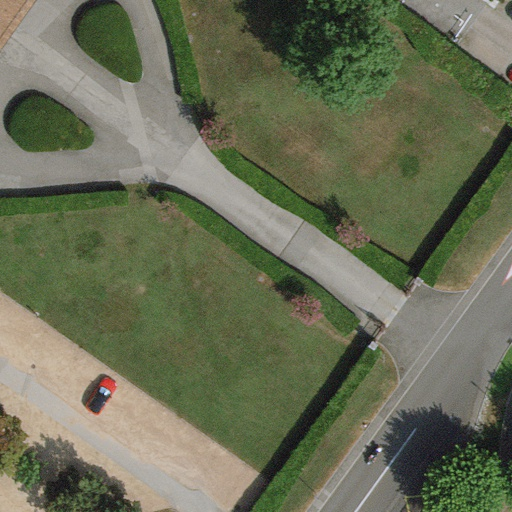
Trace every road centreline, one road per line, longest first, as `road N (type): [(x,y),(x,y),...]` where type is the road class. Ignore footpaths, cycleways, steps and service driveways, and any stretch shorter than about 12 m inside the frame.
road 1 (tertiary): [(511,295),(356,511)]
road 2 (unknown): [(138,0),(155,84),(140,174)]
